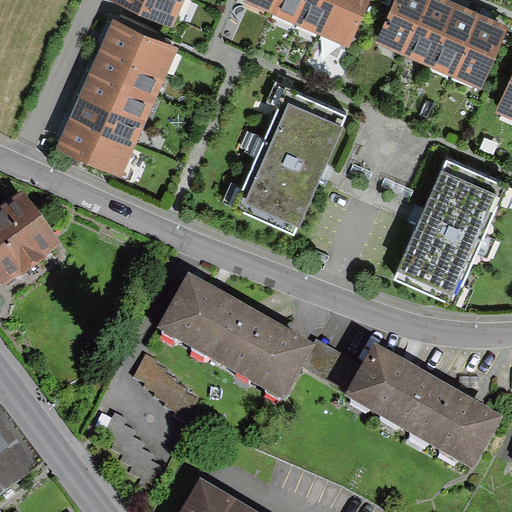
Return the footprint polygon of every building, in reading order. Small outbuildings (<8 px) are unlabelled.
[(173,0),(131,0),(166,15),(173,0)] [(304,0),(276,0),(275,3),(299,13),(304,0)] [(333,0),(304,0),(299,13),(323,24),(333,0)] [(362,0),(333,0),(323,24),(347,34),(362,0)] [(426,0),(397,0),(383,34),(407,45),(426,0)] [(453,5),(442,0),(426,0),(407,45),(431,55),(453,5)] [(477,15),(453,5),(431,55),(455,66),(477,15)] [(501,26),(477,15),(455,66),(479,76),(501,26)] [(116,22),(105,47),(157,70),(168,45),(116,22)] [(105,47),(95,70),(147,93),(157,70),(105,47)] [(95,70),(84,94),(136,117),(147,93),(95,70)] [(511,81),(503,103),(511,106),(511,81)] [(346,112),(291,88),(284,103),(279,101),(240,189),(245,191),(238,207),(293,231),(346,112)] [(84,94),(73,118),(126,141),(136,117),(84,94)] [(73,118),(63,142),(115,166),(126,141),(73,118)] [(501,180),(447,156),(394,275),(449,299),(456,284),(460,286),(499,198),(495,196),(501,180)] [(53,247),(21,203),(0,218),(0,276),(4,282),(53,247)] [(222,365),(248,321),(215,302),(217,299),(190,284),(163,331),(222,365)] [(310,351),(282,336),(280,339),(248,321),(222,365),(282,399),(302,365),(310,351)] [(353,394),(367,370),(316,340),(310,351),(302,365),(353,394)] [(178,379),(166,373),(168,370),(156,363),(158,359),(146,352),(133,375),(145,382),(143,386),(155,393),(153,396),(165,403),(164,405),(176,412),(174,415),(186,421),(200,398),(188,391),(189,389),(177,382),(178,379)] [(411,432),(436,389),(376,355),(367,370),(353,394),(351,398),(411,432)] [(471,467),(496,423),(436,389),(411,432),(471,467)] [(110,448),(122,455),(119,460),(132,467),(129,472),(141,480),(138,484),(151,492),(166,467),(153,459),(156,455),(144,447),(147,442),(134,435),(137,430),(124,423),(128,418),(115,410),(100,435),(113,443),(110,448)] [(0,480),(24,462),(0,430),(0,480)] [(269,511),(198,469),(174,511),(269,511)]
